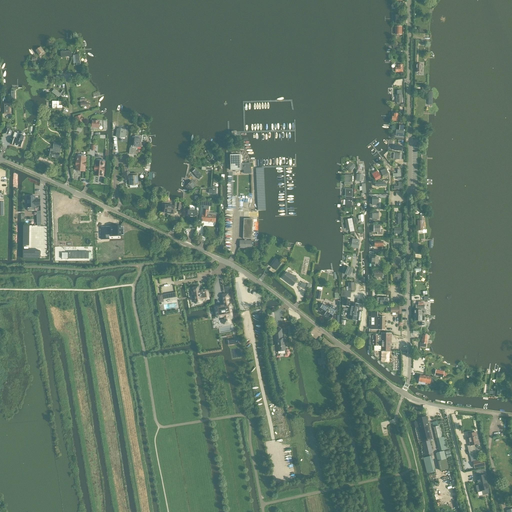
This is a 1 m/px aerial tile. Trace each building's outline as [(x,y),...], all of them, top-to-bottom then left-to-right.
[(39,56),(45,52),(41,46),(35,51),(39,56)] [(54,90),(52,92),(59,97),(61,98),(65,92),(63,91),(60,94),(54,90)] [(78,124),(83,122),(81,116),(75,118),(78,124)] [(117,137),(120,138),(125,138),(125,137),(126,131),(121,130),(121,129),(120,129),(119,128),(118,128),(118,129),(117,137)] [(15,138),(13,145),(21,147),(23,141),(24,136),(19,134),(17,139),(15,138)] [(141,148),(142,142),(142,138),(141,136),(136,136),(134,137),(134,138),(133,145),(131,145),(131,148),(132,148),(132,153),(135,153),(136,148),(141,148)] [(59,158),(60,148),(61,143),(54,142),(53,150),(51,149),(49,157),(59,158)] [(212,148),(207,151),(211,159),(213,158),(214,160),(215,159),(215,157),(215,158),(218,157),(217,155),(216,152),(215,152),(213,150),(212,150),(212,148)] [(85,166),(85,163),(86,155),(78,155),(76,170),(84,171),(85,166)] [(241,164),(241,155),(231,155),(231,170),(241,170),(244,170),(244,174),(251,174),(251,167),(251,164),(241,164)] [(103,176),(104,163),(104,160),(96,159),(96,167),(95,167),(95,170),(95,175),(103,176)] [(350,172),(355,167),(351,163),(346,168),(350,172)] [(125,167),(123,167),(123,173),(124,177),(126,177),(126,180),(129,179),(130,186),(130,188),(138,188),(138,185),(137,174),(129,174),(129,173),(126,173),(125,167)] [(263,168),(256,168),(258,211),(265,211),(263,168)] [(195,169),(192,172),(197,178),(199,180),(202,177),(201,175),(200,175),(195,169)] [(376,181),(381,178),(377,171),(375,173),(376,174),(373,176),(376,181)] [(192,181),(186,187),(190,192),(197,186),(192,181)] [(27,196),(27,208),(28,211),(31,211),(31,208),(35,208),(35,206),(40,206),(40,200),(36,200),(35,200),(35,196),(27,196)] [(164,205),(163,213),(174,214),(174,211),(177,211),(177,210),(180,210),(181,203),(175,202),(175,205),(175,207),(164,205)] [(202,206),(202,211),(203,211),(203,215),(202,215),(202,221),(215,222),(216,213),(208,213),(209,211),(205,210),(205,206),(205,205),(206,202),(201,202),(201,205),(202,206)] [(252,239),(253,219),(244,219),(243,239),(246,239),(246,241),(240,241),(240,248),(252,249),(252,241),(251,241),(251,239),(252,239)] [(122,235),(122,227),(112,227),(112,228),(110,228),(106,228),(106,232),(102,232),(102,239),(107,239),(107,238),(106,238),(106,234),(110,234),(112,234),(112,235),(122,235)] [(358,240),(353,239),(352,243),(351,247),(358,249),(360,241),(358,240)] [(23,250),(23,259),(40,259),(40,251),(23,250)] [(273,261),(270,266),(276,270),(280,265),(281,266),(282,264),(281,263),(277,260),(275,262),(273,261)] [(295,283),(297,280),(294,278),(294,277),(291,274),(290,275),(287,272),(282,278),(293,286),(295,283)] [(193,288),(191,289),(193,302),(195,301),(196,304),(202,303),(202,301),(209,300),(207,290),(200,291),(199,287),(193,288)] [(224,305),(216,307),(218,318),(223,317),(224,325),(230,323),(229,316),(233,315),(231,304),(230,304),(228,293),(222,295),(224,305)] [(350,308),(350,312),(348,319),(356,320),(360,321),(361,312),(357,311),(357,309),(359,309),(359,305),(351,303),(351,308),(350,308)] [(329,308),(322,304),(318,311),(322,313),(321,314),(327,318),(328,316),(331,319),(337,309),(331,305),(329,308)] [(424,316),(424,306),(423,306),(418,305),(416,305),(416,311),(414,311),(414,316),(424,316)] [(401,314),(401,306),(397,306),(397,308),(391,308),(391,313),(397,313),(397,314),(401,314)] [(374,325),(371,325),(371,330),(384,330),(384,326),(385,326),(385,323),(384,323),(385,317),(378,317),(377,313),(371,313),(371,318),(375,318),(374,325)] [(424,326),(424,322),(424,316),(414,316),(414,321),(419,321),(419,326),(424,326)] [(282,329),(276,330),(278,343),(275,343),(276,352),(286,351),(285,346),(284,346),(284,343),(286,343),(285,338),(283,339),(282,329)] [(391,342),(391,334),(381,334),(381,336),(377,336),(377,335),(373,335),(373,346),(377,346),(377,345),(381,345),(381,352),(390,352),(390,342),(391,342)] [(318,365),(328,363),(326,351),(320,352),(321,358),(317,359),(318,365)] [(430,384),(431,377),(420,375),(418,384),(424,385),(424,383),(430,384)] [(417,422),(415,423),(416,427),(418,426),(422,442),(423,442),(432,439),(426,417),(417,419),(417,422)] [(438,426),(433,427),(439,451),(447,449),(444,437),(441,438),(438,426)] [(477,461),(476,455),(474,445),(478,444),(476,433),(467,435),(470,446),(467,446),(470,456),(475,455),(476,461),(473,462),(474,469),(485,466),(483,459),(477,461)] [(423,442),(422,443),(423,445),(424,452),(425,456),(433,454),(432,451),(430,441),(423,442)] [(437,453),(436,454),(438,462),(439,462),(446,460),(444,451),(437,453)] [(476,486),(477,493),(478,492),(477,492),(482,491),(483,495),(484,495),(484,494),(489,493),(484,475),(481,476),(477,477),(478,480),(477,481),(478,483),(479,483),(479,485),(476,486)]
